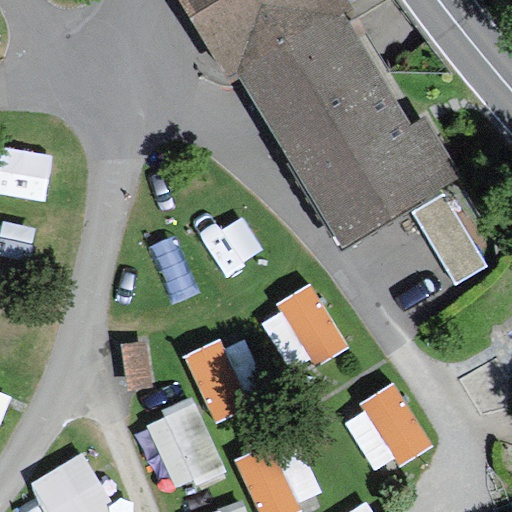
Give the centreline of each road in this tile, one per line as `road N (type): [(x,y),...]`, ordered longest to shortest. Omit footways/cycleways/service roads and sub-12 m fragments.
road 1 (track): [(221,131),(270,180),(432,390),(457,453),(457,511)]
road 2 (track): [(146,511),(77,326)]
